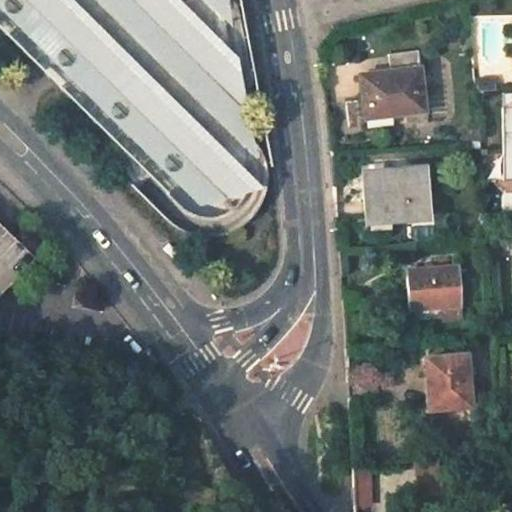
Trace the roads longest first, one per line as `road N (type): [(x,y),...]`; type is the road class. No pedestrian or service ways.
road 1 (primary): [(186,324),(0,103)]
road 2 (secondary): [(277,0),(299,132),(306,273)]
road 3 (secondary): [(240,395),(295,329),(306,273)]
road 4 (secondary): [(306,273),(294,297),(276,306),(186,324)]
road 5 (primary): [(308,511),(240,395)]
